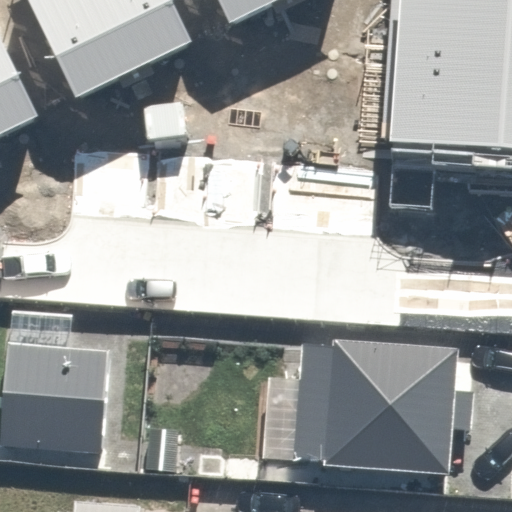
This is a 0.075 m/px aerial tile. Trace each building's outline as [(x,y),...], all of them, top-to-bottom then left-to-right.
[(511,34),(298,18),(293,81),(249,77),(243,150),(401,162),(400,177),(463,182),(467,125),(503,127),(511,34)] [(228,176),(194,174),(189,258),(223,260),(228,176)] [(479,207),(298,191),(287,314),(448,328),(453,268),(473,270),(479,207)] [(483,366),(318,350),(314,394),(284,392),(277,473),(471,491),(483,366)] [(126,359),(17,352),(10,459),(119,467),(126,359)]
